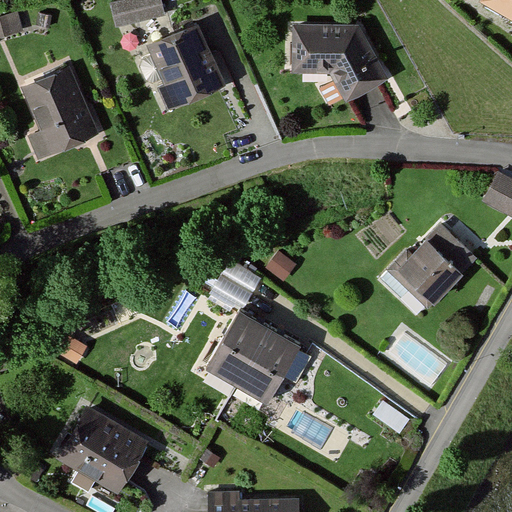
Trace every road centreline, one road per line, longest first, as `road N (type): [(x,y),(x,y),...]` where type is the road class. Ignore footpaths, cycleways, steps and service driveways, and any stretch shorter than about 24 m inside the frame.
road 1 (residential): [(511,155),(306,146),(0,257)]
road 2 (residential): [(402,511),(511,321)]
